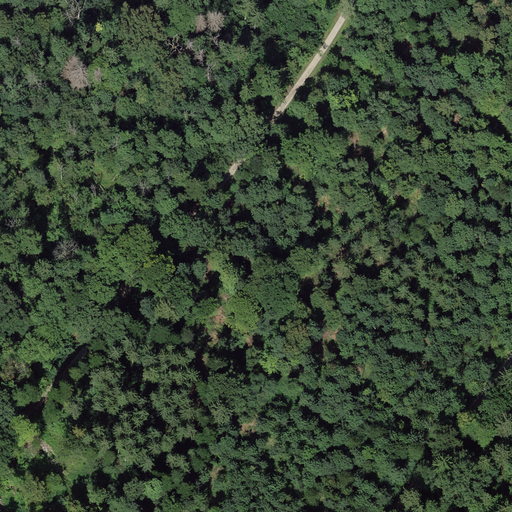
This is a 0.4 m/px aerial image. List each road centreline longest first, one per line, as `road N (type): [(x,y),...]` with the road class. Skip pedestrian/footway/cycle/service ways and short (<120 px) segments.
road 1 (track): [(0,440),(261,140),(358,0)]
road 2 (track): [(511,357),(396,511)]
road 3 (track): [(375,0),(428,21),(475,65),(511,86)]
